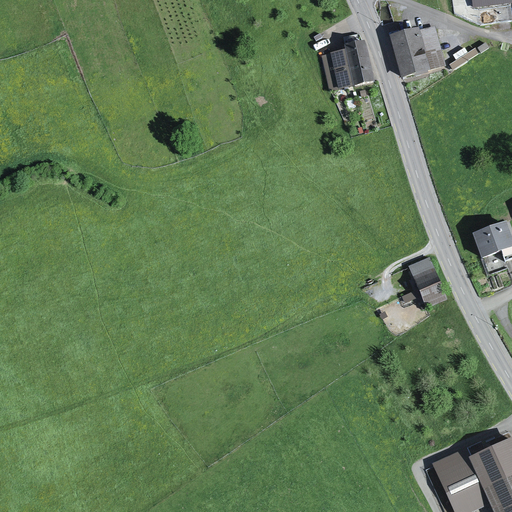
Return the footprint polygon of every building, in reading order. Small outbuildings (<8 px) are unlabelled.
[(511,0),(471,0),(473,10),(511,4),(511,0)] [(435,27),(420,31),(431,71),(447,67),(435,27)] [(420,31),(390,39),(401,81),(431,73),(431,71),(420,31)] [(343,39),(346,48),(345,48),(346,53),(353,89),(375,85),(365,43),(363,44),(359,35),(343,39)] [(486,44),(478,49),(481,55),(489,50),(486,44)] [(476,50),(450,67),(453,72),(479,55),(476,50)] [(353,89),(346,53),(322,58),(329,94),(353,89)] [(511,239),(507,225),(473,237),(482,262),(502,255),(505,264),(511,261),(511,239)] [(431,259),(409,268),(419,291),(422,298),(426,310),(447,301),(431,259)] [(422,298),(419,291),(402,298),(405,305),(422,298)] [(385,313),(380,316),(383,321),(388,318),(385,313)] [(481,443),(431,466),(452,511),(477,511),(490,506),(492,511),(511,511),(511,437),(510,432),(482,445),(481,443)]
